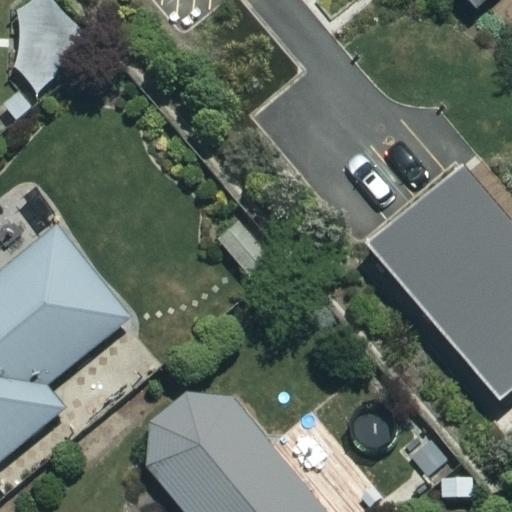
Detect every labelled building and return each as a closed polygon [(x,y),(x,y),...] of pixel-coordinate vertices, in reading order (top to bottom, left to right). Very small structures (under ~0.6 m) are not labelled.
[(86,33),(36,0),(22,22),(21,78),(45,95),(86,33)] [(467,0),(482,16),(486,12),(500,0),(467,0)] [(511,226),(463,172),(369,253),(373,257),(508,412),(511,408),(511,226)] [(249,220),(219,242),(251,285),(281,262),(249,220)] [(133,325),(60,234),(0,282),(0,468),(67,414),(49,392),(133,325)] [(318,511),(212,385),(150,437),(149,471),(183,511),(318,511)]
